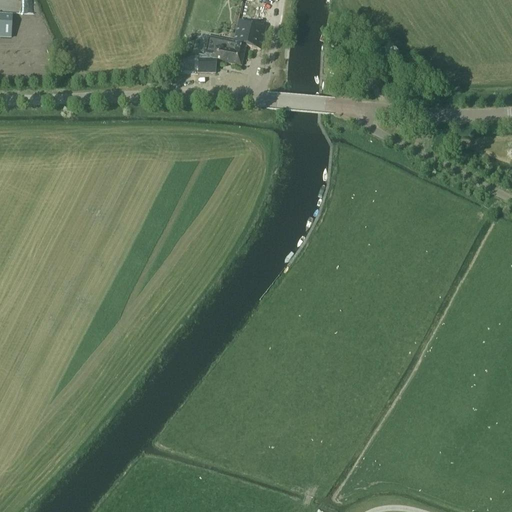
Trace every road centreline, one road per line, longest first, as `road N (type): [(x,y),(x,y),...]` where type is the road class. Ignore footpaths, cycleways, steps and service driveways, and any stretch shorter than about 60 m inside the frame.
road 1 (tertiary): [(0,99),(261,101)]
road 2 (residential): [(353,109),(378,133),(511,199)]
road 3 (tertiary): [(511,112),(353,109)]
